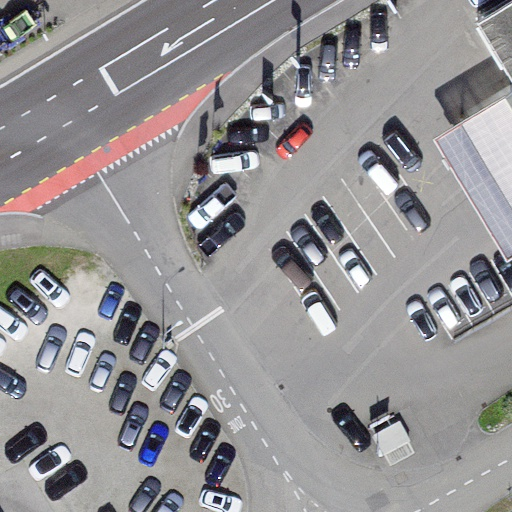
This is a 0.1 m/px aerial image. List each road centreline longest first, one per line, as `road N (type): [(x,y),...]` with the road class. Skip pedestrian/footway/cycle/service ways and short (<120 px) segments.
road 1 (residential): [(59,109),(285,473),(321,511)]
road 2 (primary): [(59,109),(244,0)]
